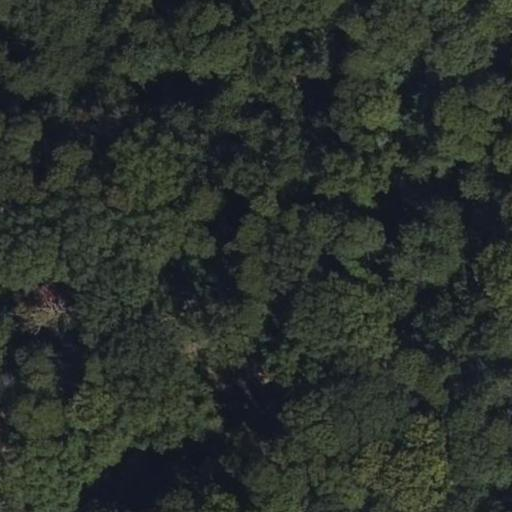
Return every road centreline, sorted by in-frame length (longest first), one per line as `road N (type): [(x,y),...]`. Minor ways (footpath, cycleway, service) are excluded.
road 1 (track): [(511,261),(369,346),(191,414),(53,416),(13,511)]
road 2 (track): [(70,511),(191,414)]
